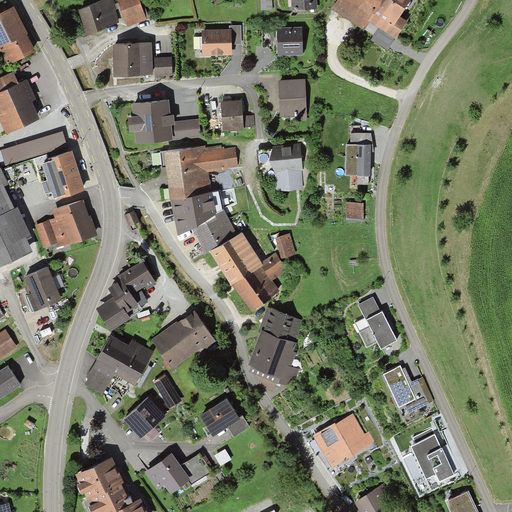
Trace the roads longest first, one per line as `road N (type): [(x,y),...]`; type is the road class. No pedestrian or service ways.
road 1 (residential): [(470,0),(410,87),(377,205),(383,270),(490,511)]
road 2 (residential): [(112,198),(142,198),(153,212),(174,253),(230,321),(250,381),(341,511)]
road 3 (tertiary): [(112,198),(105,261),(61,398)]
road 4 (residential): [(77,100),(256,78)]
road 5 (unknown): [(64,383),(33,361),(0,273)]
